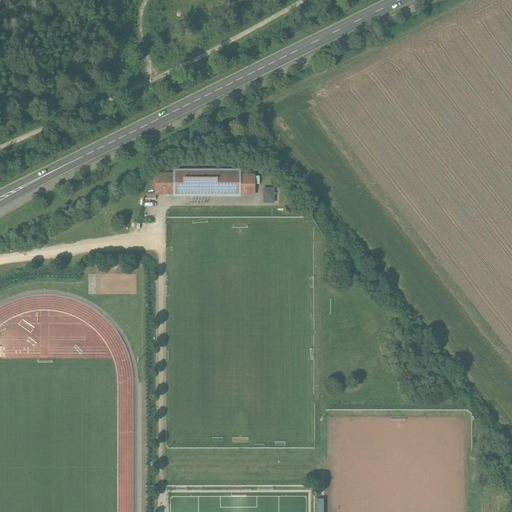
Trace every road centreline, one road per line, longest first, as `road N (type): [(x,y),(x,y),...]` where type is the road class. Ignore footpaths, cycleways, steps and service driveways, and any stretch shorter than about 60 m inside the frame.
road 1 (unknown): [(0,238),(480,0)]
road 2 (secondary): [(0,199),(398,0)]
